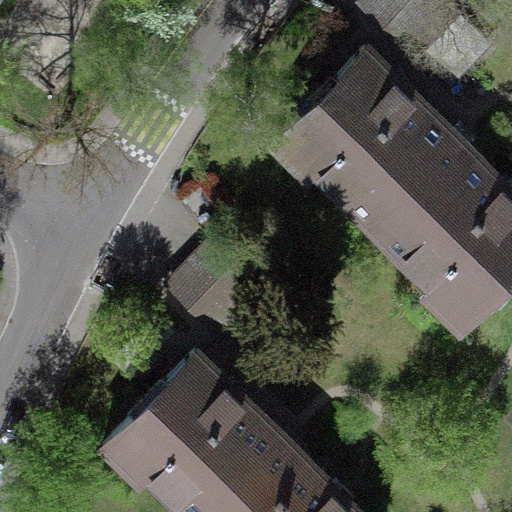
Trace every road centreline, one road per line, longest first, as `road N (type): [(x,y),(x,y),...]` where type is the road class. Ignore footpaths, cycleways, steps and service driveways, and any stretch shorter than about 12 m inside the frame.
road 1 (residential): [(239,0),(85,226)]
road 2 (residential): [(85,226),(0,410)]
